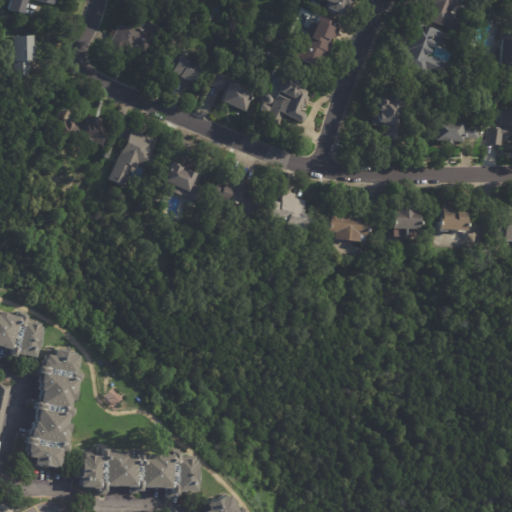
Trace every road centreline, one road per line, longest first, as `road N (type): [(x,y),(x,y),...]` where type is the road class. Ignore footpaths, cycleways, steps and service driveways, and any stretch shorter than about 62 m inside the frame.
road 1 (residential): [(97,0),(80,47),(87,73),(230,137),(352,171),(511,174)]
road 2 (residential): [(379,0),(317,166)]
